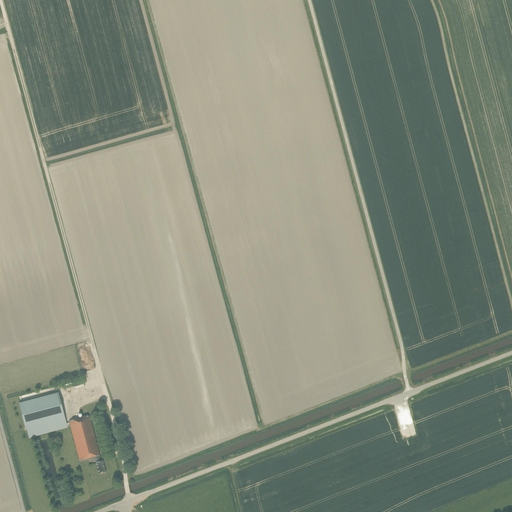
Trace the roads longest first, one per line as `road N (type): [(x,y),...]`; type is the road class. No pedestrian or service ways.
road 1 (unclassified): [(441,379),(408,390),(309,0)]
road 2 (track): [(102,379),(0,0)]
road 3 (unclassified): [(124,502),(441,379)]
